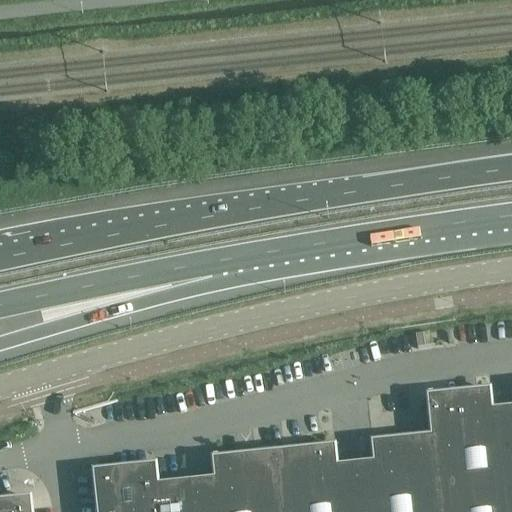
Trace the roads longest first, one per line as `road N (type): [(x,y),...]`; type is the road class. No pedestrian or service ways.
road 1 (secondary): [(0,388),(281,314),(511,274)]
road 2 (motorway): [(511,169),(349,191),(0,259)]
road 3 (motorway): [(210,262),(511,215)]
road 4 (motorway): [(0,346),(210,262)]
road 5 (motorway): [(0,305),(210,262)]
